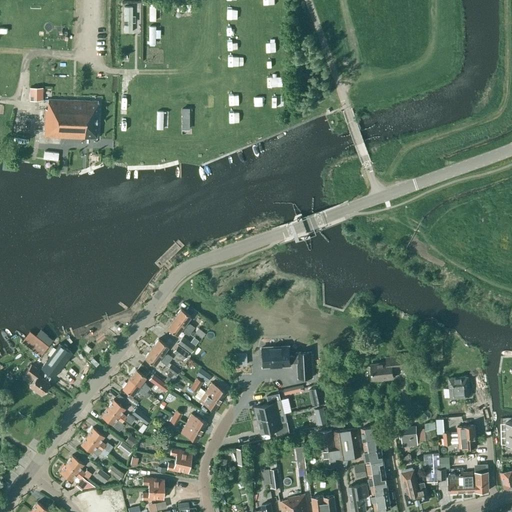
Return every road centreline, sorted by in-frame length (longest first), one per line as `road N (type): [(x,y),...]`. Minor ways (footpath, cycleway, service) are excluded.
road 1 (tertiary): [(29,472),(183,270),(511,150)]
road 2 (residential): [(208,511),(204,472),(213,443),(259,378)]
